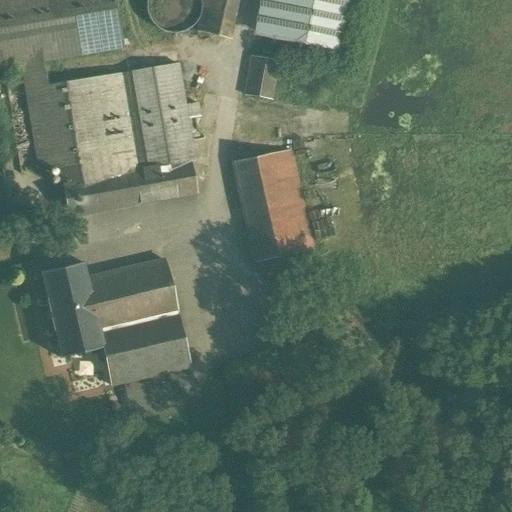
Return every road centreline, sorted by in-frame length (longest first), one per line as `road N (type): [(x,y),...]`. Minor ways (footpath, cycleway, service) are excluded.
road 1 (unclassified): [(511,488),(303,315),(240,247)]
road 2 (track): [(246,0),(219,111),(215,199),(240,247)]
